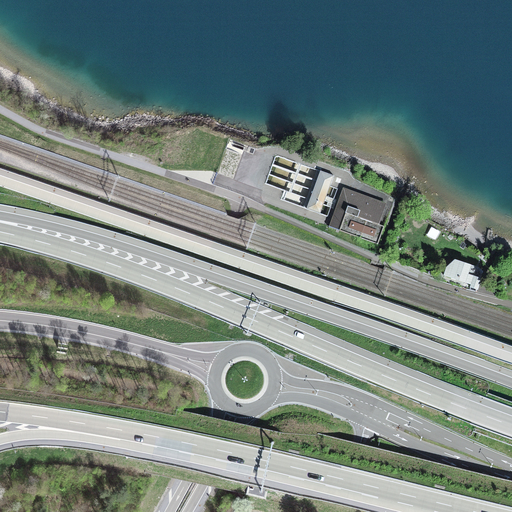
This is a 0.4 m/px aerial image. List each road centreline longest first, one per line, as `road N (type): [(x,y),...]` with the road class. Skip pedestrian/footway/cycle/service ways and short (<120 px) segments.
road 1 (motorway): [(511,424),(158,280),(0,231)]
road 2 (motorway): [(511,357),(0,180)]
road 3 (motorway): [(511,382),(128,249),(0,221)]
road 4 (motorway): [(92,425),(474,511)]
road 5 (primary): [(174,355),(84,326),(0,320)]
road 6 (primary): [(367,420),(511,482)]
road 7 (primary): [(511,464),(372,405)]
road 8 (motorway): [(221,399),(219,418),(169,511)]
